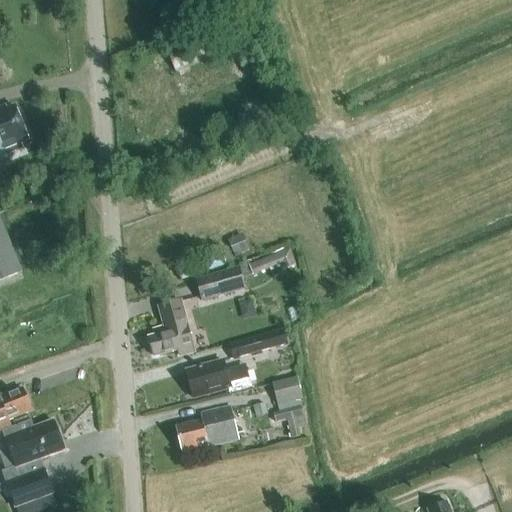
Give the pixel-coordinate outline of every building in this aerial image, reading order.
[(217,57),(207,29),(166,46),(176,73),(217,57)] [(21,145),(29,142),(15,107),(7,110),(6,106),(0,108),(0,281),(21,272),(0,220),(0,160),(2,160),(1,157),(23,149),(21,145)] [(244,239),(229,245),(234,258),(249,252),(244,239)] [(245,290),(238,270),(196,282),(202,303),(245,290)] [(194,354),(186,321),(180,303),(159,309),(164,328),(154,331),(156,338),(149,340),(153,357),(177,350),(179,358),(194,354)] [(273,350),(272,345),(280,343),(282,351),(292,348),(287,329),(229,345),(233,361),(273,350)] [(231,393),(251,388),(246,371),(238,373),(236,368),(225,371),(223,362),(186,372),(194,399),(229,389),(231,393)] [(298,378),(273,384),(277,404),(303,399),(298,378)] [(13,419),(32,412),(22,390),(9,395),(8,393),(0,395),(0,432),(11,428),(9,422),(13,421),(14,419),(13,419)] [(256,419),(268,416),(266,407),(254,410),(256,419)] [(239,440),(233,417),(231,408),(200,415),(202,422),(176,428),(182,453),(208,447),(208,448),(239,440)] [(300,410),(274,417),(276,423),(287,420),(289,428),(304,424),(300,410)] [(11,428),(18,446),(0,452),(0,456),(5,472),(2,473),(15,509),(53,495),(43,470),(42,470),(39,461),(49,457),(46,448),(61,442),(53,422),(34,429),(31,421),(11,428)] [(450,511),(447,503),(428,511),(427,511),(450,511)]
